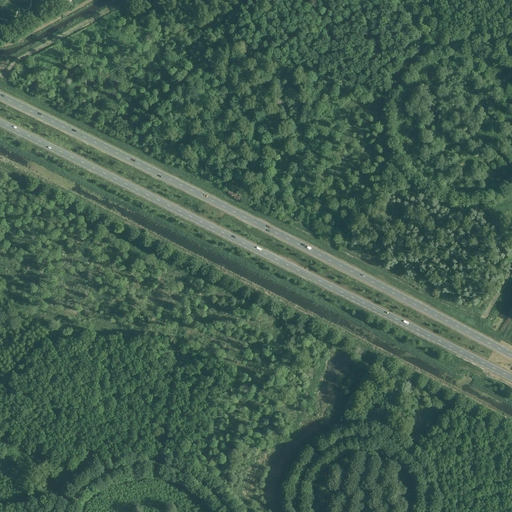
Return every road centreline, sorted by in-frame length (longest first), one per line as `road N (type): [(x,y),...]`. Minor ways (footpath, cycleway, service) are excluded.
road 1 (track): [(511,425),(0,164)]
road 2 (primary): [(511,355),(0,95)]
road 3 (primary): [(0,122),(511,378)]
